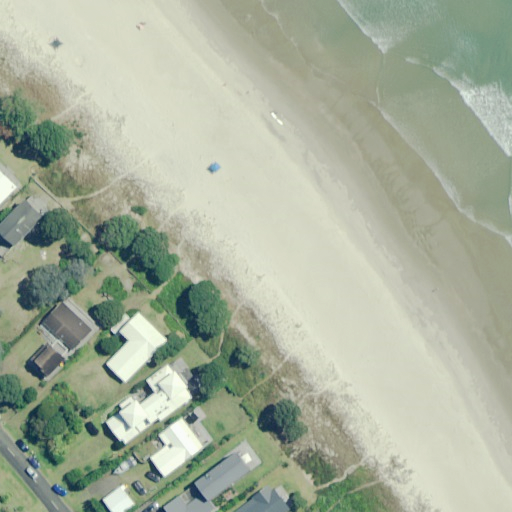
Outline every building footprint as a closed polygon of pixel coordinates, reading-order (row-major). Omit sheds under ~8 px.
[(0,206),(18,188),(0,170),(0,206)] [(0,233),(0,254),(4,258),(16,246),(18,248),(47,217),(28,199),(0,229),(0,231),(1,233),(0,233)] [(65,357),(71,351),(74,353),(94,332),(93,331),(99,325),(91,318),(85,323),(65,303),(44,324),(59,339),(53,345),(50,342),(31,361),(49,378),(67,360),(65,357)] [(133,322),(125,314),(111,329),(119,337),(123,334),(131,341),(108,364),(127,383),(168,340),(141,314),(133,322)] [(178,370),(175,373),(169,365),(148,380),(150,383),(134,396),(121,405),(124,410),(108,422),(125,445),(160,419),(162,421),(194,398),(188,391),(191,388),(178,370)] [(194,410),(183,418),(151,442),(159,451),(150,458),(166,478),(205,448),(192,431),(203,422),(194,410)] [(291,511),(292,511),(272,485),(254,498),(255,500),(239,511),(291,511)] [(129,511),(137,506),(122,486),(104,500),(114,511),(129,511)]
